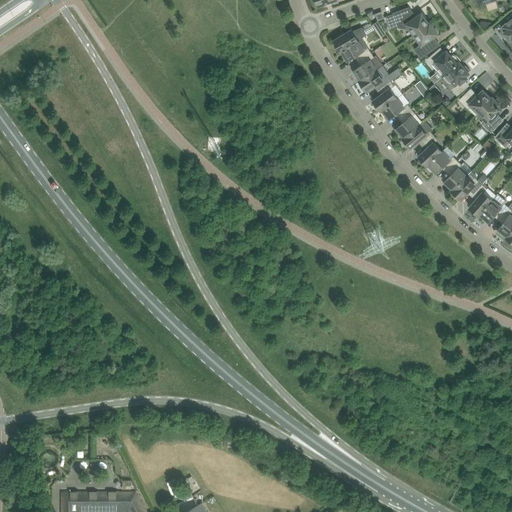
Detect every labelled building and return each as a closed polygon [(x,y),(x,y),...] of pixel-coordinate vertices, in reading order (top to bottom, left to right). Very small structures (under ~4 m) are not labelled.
[(429,24),(425,18),(426,17),(422,11),(418,14),(419,15),(416,17),(409,7),(394,13),(393,14),(398,27),(399,27),(409,29),(410,28),(415,34),(429,24)] [(374,26),(381,37),(387,34),(379,23),(374,26)] [(430,23),(429,24),(415,34),(422,44),(415,49),(422,58),(437,46),(433,41),(435,40),(433,37),(438,34),(430,23)] [(353,31),(352,30),(334,41),(340,51),(358,40),(362,38),(367,35),(363,27),(353,31)] [(368,47),(362,38),(358,40),(340,51),(345,58),(346,57),(348,60),(357,54),(360,59),(371,52),(368,47)] [(461,62),(457,57),(455,56),(453,55),(451,56),(447,51),(442,55),(439,50),(428,59),(432,64),(433,63),(444,76),(461,62)] [(377,69),(383,65),(377,55),(374,57),(371,52),(360,59),(363,64),(355,70),(357,73),(355,74),(360,81),(377,69)] [(465,76),(469,73),(468,72),(470,71),(465,66),(464,67),(462,65),(463,64),(461,62),(444,76),(444,77),(448,81),(449,82),(451,82),(453,81),(457,86),(453,89),(458,94),(469,85),(464,80),(467,78),(465,76)] [(377,84),(380,89),(391,81),(387,76),(383,79),(377,69),(360,81),(366,91),(377,84)] [(381,110),(397,98),(390,89),(394,86),(391,81),(380,89),(384,93),(374,101),(381,110)] [(487,92),(486,94),(483,91),(478,96),(471,89),(461,99),(469,108),(472,105),(479,112),(492,100),(490,98),(492,97),(487,92)] [(402,117),(412,109),(408,104),(404,107),(398,98),(397,98),(381,110),(386,117),(387,116),(389,119),(398,112),(402,117)] [(493,98),(492,100),(479,112),(486,119),(483,123),(491,131),(503,120),(497,113),(501,109),(497,105),(499,104),(493,98)] [(411,117),(415,113),(412,109),(402,117),(405,121),(397,128),(399,131),(398,132),(403,138),(418,126),(411,117)] [(433,129),(429,123),(426,120),(423,123),(422,122),(418,126),(403,138),(411,147),(420,139),(424,144),(434,135),(431,131),(433,129)] [(511,141),(511,130),(511,131),(506,126),(496,137),(506,146),(511,141)] [(427,165),(442,151),(435,143),(438,139),(434,135),(424,144),(428,148),(419,157),(427,165)] [(444,165),(448,170),(458,160),(454,156),(450,160),(442,151),(427,165),(433,171),(434,170),(437,173),(444,165)] [(458,168),(462,165),(467,159),(463,155),(458,160),(448,170),(453,174),(445,181),(448,184),(447,185),(452,191),(467,176),(458,168)] [(470,190),(474,194),(483,184),(475,177),(472,181),(467,176),(452,191),(461,199),(470,190)] [(479,215),(493,199),(484,192),(487,188),(483,184),(474,194),(478,198),(470,207),(479,215)] [(509,207),(505,204),(507,201),(498,193),(493,199),(479,215),(485,220),(486,219),(489,221),(496,213),(501,217),(509,207)] [(511,203),(509,207),(501,217),(505,221),(499,229),(502,231),(500,233),(507,238),(511,231),(511,203)] [(63,492),(62,511),(147,511),(136,493),(63,492)] [(206,511),(202,503),(184,511),(206,511)]
